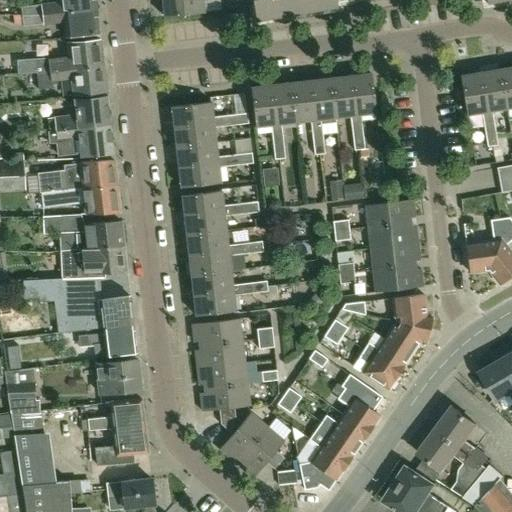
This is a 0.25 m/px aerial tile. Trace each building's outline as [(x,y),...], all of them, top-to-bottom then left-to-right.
[(23,15),(36,15),(96,7),(95,0),(59,0),(60,3),(23,8),(23,15)] [(203,12),(201,0),(161,0),(164,17),(203,12)] [(277,17),(274,0),(252,0),(256,20),(277,17)] [(297,13),(294,0),(274,0),(277,17),(297,13)] [(317,10),(315,0),(294,0),(297,13),(317,10)] [(338,6),(336,0),(315,0),(317,10),(338,6)] [(64,38),(99,33),(96,7),(36,15),(23,15),(25,27),(42,25),(62,22),(64,38)] [(24,24),(23,15),(14,16),(15,26),(24,24)] [(37,61),(0,63),(0,76),(39,74),(50,73),(102,66),(99,41),(67,43),(68,58),(37,61)] [(54,85),(60,84),(60,81),(71,79),(73,96),(106,93),(102,66),(50,73),(39,74),(40,91),(55,89),(54,85)] [(511,67),(500,69),(507,109),(511,107),(511,67)] [(492,111),(507,109),(500,69),(480,73),(488,118),(482,119),(485,133),(496,131),(492,111)] [(376,113),(371,73),(351,76),(356,121),(351,122),(353,136),(363,135),(361,115),(376,113)] [(482,119),(488,118),(480,73),(459,76),(466,115),(481,113),(482,119)] [(356,121),(351,76),(331,78),(336,118),(350,116),(351,122),(356,121)] [(323,134),(338,132),(336,118),(331,78),(311,80),(317,126),(311,127),(313,141),(323,140),(323,134)] [(317,126),(311,80),(291,83),(296,123),(311,121),(311,127),(317,126)] [(296,123),(291,83),(272,85),(277,131),(272,132),(273,146),(284,144),(281,124),(296,123)] [(277,131),(272,85),(251,88),(251,89),(255,128),(271,126),(272,132),(277,131)] [(109,124),(106,97),(74,101),(75,116),(47,119),(49,132),(50,132),(49,131),(60,130),(109,124)] [(232,114),(213,116),(211,101),(171,106),(173,127),(219,121),(219,126),(233,125),(232,114)] [(48,115),(47,105),(13,107),(14,117),(48,115)] [(233,125),(248,123),(247,112),(232,114),(233,125)] [(176,147),(216,142),(214,127),(219,126),(219,121),(173,127),(176,147)] [(80,157),(113,153),(109,124),(60,130),(49,131),(50,132),(49,132),(48,132),(50,144),(57,143),(59,156),(80,154),(80,157)] [(487,148),(498,146),(496,131),(485,133),(487,148)] [(18,145),(34,145),(33,133),(17,134),(18,145)] [(365,149),(363,135),(353,136),(354,150),(365,149)] [(325,154),(323,140),(313,141),(315,155),(325,154)] [(224,166),(238,165),(237,154),(217,156),(216,142),(176,147),(178,167),(223,161),(224,166)] [(286,159),(284,144),(273,146),(275,160),(286,159)] [(238,165),(252,163),(251,152),(237,154),(238,165)] [(65,191),(117,185),(114,161),(79,163),(80,166),(66,167),(66,170),(39,173),(40,190),(41,190),(42,193),(65,191)] [(181,187),(220,182),(219,167),(224,166),(223,161),(178,167),(181,187)] [(0,191),(7,192),(27,191),(25,162),(0,163),(0,191)] [(511,165),(497,168),(499,180),(511,178),(511,165)] [(511,178),(499,180),(501,193),(511,190),(511,178)] [(343,199),(341,181),(330,182),(331,200),(343,199)] [(119,212),(117,185),(65,191),(42,193),(43,205),(83,200),(85,214),(119,212)] [(224,206),(222,191),(182,196),(184,216),(229,210),(230,215),(244,214),(243,203),(224,206)] [(415,217),(414,200),(366,205),(368,228),(410,223),(410,218),(415,217)] [(244,214),(258,212),(257,201),(243,203),(244,214)] [(186,236),(226,231),(224,216),(230,215),(229,210),(184,216),(186,236)] [(75,249),(124,246),(120,216),(86,219),(86,214),(44,217),(45,235),(58,234),(58,252),(75,250),(75,249)] [(489,270),(509,218),(490,221),(493,240),(465,244),(469,273),(489,270)] [(500,284),(511,274),(511,253),(505,245),(511,239),(511,221),(509,218),(489,270),(500,284)] [(332,222),(333,232),(348,229),(347,220),(332,222)] [(418,243),(416,226),(411,227),(410,223),(368,228),(371,249),(418,243)] [(348,229),(333,232),(335,241),(350,239),(348,229)] [(234,255),(249,253),(247,243),(228,245),(226,231),(186,236),(188,256),(234,250),(234,255)] [(249,253),(263,252),(261,241),(247,243),(249,253)] [(420,260),(418,243),(371,249),(373,270),(416,265),(415,260),(420,260)] [(93,274),(127,272),(124,246),(75,249),(75,250),(58,252),(51,253),(52,267),(71,265),(70,259),(91,257),(93,274)] [(191,276),(231,271),(229,256),(234,255),(234,250),(188,256),(191,276)] [(338,265),(339,274),(353,273),(352,263),(338,265)] [(423,287),(421,269),(416,270),(416,265),(373,270),(376,292),(423,287)] [(239,295),(253,293),(252,283),(233,285),(231,271),(191,276),(193,296),(239,290),(239,295)] [(353,273),(339,274),(340,284),(355,282),(353,273)] [(73,298),(72,279),(60,280),(60,278),(24,280),(25,297),(40,296),(40,300),(73,298)] [(253,293),(267,291),(266,281),(252,283),(253,293)] [(196,316),(236,311),(234,296),(239,295),(239,290),(193,296),(196,316)] [(321,303),(320,292),(315,292),(309,300),(309,304),(321,303)] [(426,316),(423,295),(393,299),(395,318),(401,318),(426,316)] [(85,303),(87,325),(102,323),(103,328),(133,325),(130,297),(100,300),(100,301),(86,303),(85,303)] [(366,315),(364,302),(345,304),(342,310),(366,315)] [(427,341),(431,317),(426,316),(401,318),(401,324),(400,326),(420,340),(427,341)] [(199,345),(241,339),(239,319),(191,325),(193,341),(198,340),(199,345)] [(330,328),(343,337),(348,328),(335,320),(330,328)] [(97,357),(136,353),(133,325),(103,328),(103,333),(80,336),(81,347),(95,345),(97,357)] [(420,340),(400,326),(397,331),(392,327),(384,340),(409,357),(420,340)] [(272,328),(257,330),(258,339),(273,338),(272,328)] [(337,345),(343,337),(330,328),(325,337),(337,345)] [(258,349),(274,348),(273,338),(258,339),(258,349)] [(196,367),(244,361),(241,339),(199,345),(199,349),(194,350),(196,367)] [(409,357),(384,340),(377,351),(367,345),(364,350),(399,373),(409,357)] [(399,373),(364,350),(359,357),(368,363),(362,373),(388,389),(399,373)] [(328,360),(315,351),(310,359),(322,368),(328,360)] [(511,354),(503,359),(511,375),(511,354)] [(100,396),(140,391),(137,359),(96,363),(100,396)] [(511,375),(503,359),(481,372),(485,379),(475,390),(490,404),(511,391),(511,375)] [(204,388),(247,382),(244,361),(196,367),(198,384),(203,383),(204,388)] [(85,377),(85,371),(76,372),(75,365),(61,367),(63,380),(85,377)] [(3,372),(7,401),(36,400),(35,383),(34,368),(3,372)] [(262,382),(277,381),(276,371),(261,373),(262,382)] [(373,411),(382,398),(349,375),(341,387),(345,390),(338,400),(349,407),(343,416),(368,433),(380,416),(373,411)] [(234,407),(249,405),(247,382),(204,388),(204,392),(199,393),(201,411),(218,409),(220,424),(235,415),(234,407)] [(295,406),(301,398),(288,389),(283,397),(295,406)] [(290,414),(295,406),(283,397),(278,405),(290,414)] [(36,413),(36,400),(7,401),(9,413),(10,414),(30,413),(36,413)] [(112,428),(144,424),(142,400),(109,402),(111,417),(88,420),(89,430),(112,428)] [(488,458),(465,441),(477,425),(451,406),(434,429),(483,465),(500,478),(503,475),(491,465),(490,466),(485,462),(488,458)] [(0,427),(11,426),(10,414),(9,413),(0,415),(0,427)] [(13,437),(33,436),(44,434),(43,413),(36,413),(30,413),(10,414),(11,426),(13,437)] [(236,456),(239,459),(266,427),(249,413),(242,422),(235,415),(220,424),(232,433),(218,449),(232,460),(236,456)] [(368,433),(343,416),(337,424),(326,416),(320,423),(357,449),(368,433)] [(357,449),(320,423),(309,440),(320,447),(346,465),(357,449)] [(131,455),(148,454),(144,424),(112,428),(114,446),(95,448),(96,465),(132,462),(131,455)] [(0,439),(13,438),(13,437),(11,426),(0,427),(0,439)] [(273,470),(283,458),(275,451),(283,442),(266,427),(239,459),(243,462),(240,466),(253,477),(264,464),(273,470)] [(483,465),(434,429),(417,452),(443,471),(454,456),(464,463),(459,470),(458,482),(452,489),(476,505),(500,478),(483,465)] [(33,436),(13,437),(13,438),(15,450),(18,467),(19,469),(21,483),(21,486),(54,483),(47,434),(44,434),(33,436)] [(328,491),(346,465),(320,447),(309,463),(300,465),(306,490),(318,488),(320,485),(328,491)] [(3,471),(19,469),(18,467),(15,450),(0,453),(3,469),(3,471)] [(384,501),(401,511),(445,511),(449,506),(428,493),(433,484),(406,467),(405,470),(402,468),(396,476),(399,478),(391,490),(388,488),(383,496),(386,498),(384,501)] [(8,496),(23,493),(21,486),(21,483),(19,469),(3,471),(6,486),(8,496)] [(511,511),(511,489),(502,478),(505,476),(503,475),(500,478),(476,505),(482,511),(511,511)] [(122,496),(124,508),(153,505),(150,479),(106,484),(108,498),(122,496)] [(81,494),(80,481),(54,483),(21,486),(23,493),(24,499),(25,511),(71,511),(70,495),(81,494)] [(8,511),(25,511),(24,499),(23,493),(8,496),(7,496),(8,511)]
